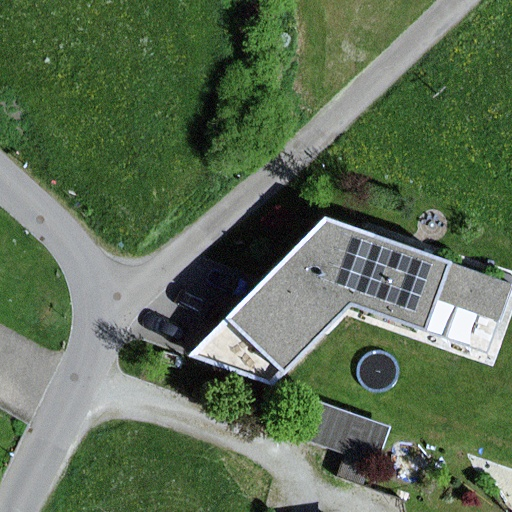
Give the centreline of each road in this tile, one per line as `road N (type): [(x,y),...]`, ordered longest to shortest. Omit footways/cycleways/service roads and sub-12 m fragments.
road 1 (residential): [(121,294),(21,511)]
road 2 (residential): [(121,294),(94,247),(0,165)]
